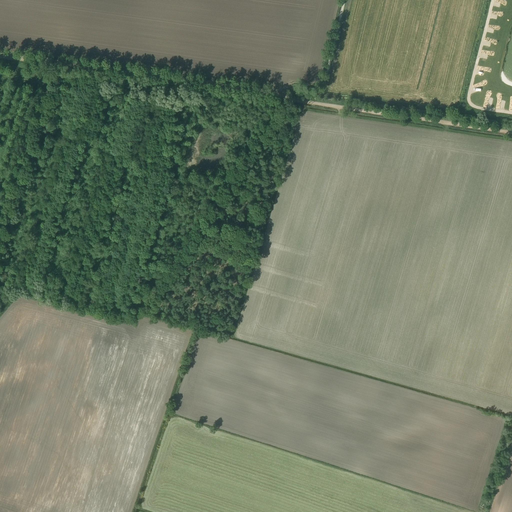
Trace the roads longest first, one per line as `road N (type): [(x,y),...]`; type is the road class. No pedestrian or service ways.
road 1 (track): [(54,62),(511,132)]
road 2 (track): [(54,62),(0,237)]
road 3 (track): [(34,131),(64,131),(181,166)]
